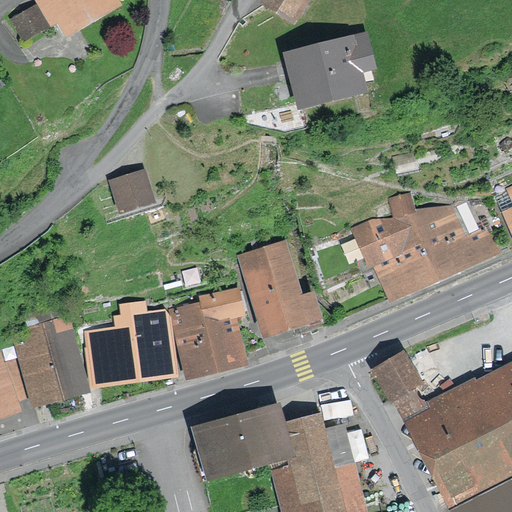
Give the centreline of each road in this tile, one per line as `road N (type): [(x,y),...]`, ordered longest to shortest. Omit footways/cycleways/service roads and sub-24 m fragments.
road 1 (primary): [(0,457),(342,350)]
road 2 (residential): [(242,0),(198,74),(55,209)]
road 3 (unclassified): [(157,0),(146,65),(55,209)]
road 4 (primary): [(342,350),(511,277)]
road 5 (residential): [(342,350),(424,511)]
